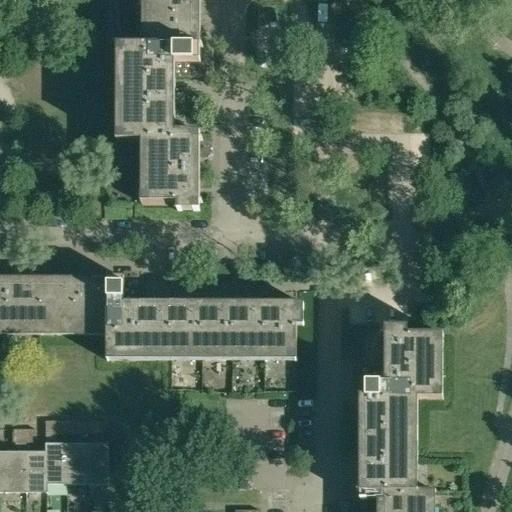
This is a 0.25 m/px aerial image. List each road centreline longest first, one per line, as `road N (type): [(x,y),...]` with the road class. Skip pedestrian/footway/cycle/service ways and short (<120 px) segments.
road 1 (residential): [(322,511),(328,233),(224,233)]
road 2 (residential): [(224,233),(223,0)]
road 3 (residential): [(0,234),(224,233)]
